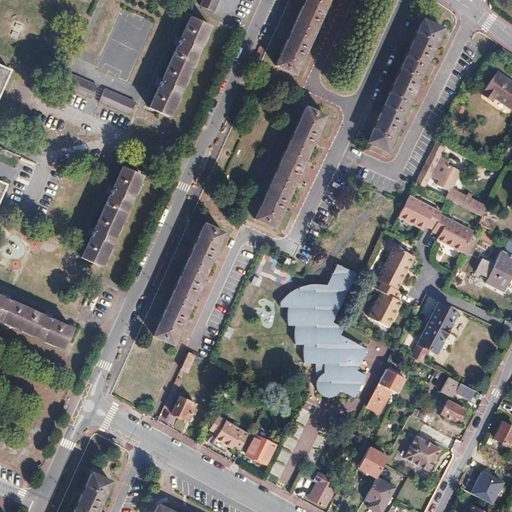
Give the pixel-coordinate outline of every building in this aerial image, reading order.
[(201,0),(198,7),(212,13),(218,0),(201,0)] [(304,0),(291,29),(311,37),(327,0),(304,0)] [(178,46),(170,64),(188,72),(208,27),(190,19),(181,40),(178,46)] [(365,142),(385,151),(441,29),(421,20),(365,142)] [(294,74),(311,37),(291,29),(275,66),(294,74)] [(167,117),(188,72),(170,64),(161,83),(159,88),(150,109),(167,117)] [(511,105),(511,80),(496,70),(481,93),(492,100),(495,96),(511,107),(511,105)] [(73,75),(67,88),(91,99),(97,86),(73,75)] [(136,103),(105,89),(99,103),(130,116),(136,103)] [(306,104),(289,141),(308,150),(325,112),(306,104)] [(462,109),(455,105),(445,126),(452,129),(462,109)] [(450,192),(446,198),(480,216),(483,210),(486,204),(454,187),(462,172),(448,164),(449,162),(440,157),(448,142),(437,137),(414,182),(421,185),(425,187),(431,176),(439,181),(437,186),(450,192)] [(289,141),(272,178),(291,187),(308,150),(289,141)] [(110,197),(103,213),(121,221),(141,176),(123,168),(113,191),(110,197)] [(274,224),(291,187),(272,178),(254,215),(274,224)] [(414,182),(412,186),(419,190),(421,185),(414,182)] [(426,224),(432,228),(431,230),(438,234),(436,238),(461,252),(464,247),(472,231),(440,214),(441,212),(408,195),(403,203),(397,214),(424,228),(426,224)] [(489,230),(496,216),(483,210),(480,216),(476,224),(489,230)] [(82,258),(100,266),(121,221),(103,213),(94,233),(91,238),(82,258)] [(204,221),(187,258),(206,266),(223,229),(204,221)] [(373,287),(380,291),(367,317),(387,327),(401,301),(396,299),(400,290),(397,288),(413,255),(394,245),(373,287)] [(461,252),(459,255),(464,257),(468,249),(464,247),(461,252)] [(511,271),(511,257),(499,252),(484,283),(502,292),(511,271)] [(298,261),(286,255),(281,266),(293,272),(298,261)] [(456,261),(461,264),(464,257),(459,255),(456,261)] [(170,296),(190,304),(206,266),(187,258),(170,296)] [(473,277),(485,281),(491,262),(479,258),(473,277)] [(277,303),(277,307),(286,307),(286,308),(285,310),(285,311),(284,313),(284,315),(284,317),(284,318),(284,320),(285,322),(285,324),(286,325),(286,326),(293,326),(293,327),(292,328),(292,330),(292,332),(292,333),(291,335),(292,337),(292,339),(292,340),(292,342),(293,344),(303,344),(302,345),(302,347),(301,348),(301,350),(301,352),(301,354),(301,355),(301,357),(301,359),(302,360),(302,362),(303,363),(323,363),(323,373),(322,373),(321,373),(320,374),(319,375),(318,375),(317,376),(316,377),(316,378),(315,379),(314,380),(314,381),(314,382),(313,383),(313,384),(313,385),(313,386),(313,387),(313,388),(314,389),(314,390),(314,391),(315,391),(315,392),(316,393),(316,394),(317,394),(317,395),(318,396),(319,396),(320,397),(321,397),(322,398),(323,398),(324,398),(325,398),(326,398),(327,398),(328,398),(329,398),(330,398),(331,397),(332,397),(333,397),(333,396),(334,396),(335,395),(335,394),(336,394),(337,393),(337,392),(338,391),(338,390),(339,389),(353,396),(363,376),(354,371),(364,350),(337,335),(340,329),(330,323),(353,275),(336,267),(326,289),(324,288),(321,287),(318,287),(315,286),(312,286),(309,286),(307,286),(304,287),(301,287),(298,288),(295,289),(293,290),(290,291),(288,293),(286,295),(283,296),(281,298),(279,301),(277,303)] [(0,296),(0,319),(18,328),(26,308),(7,300),(2,298),(0,296)] [(190,304),(170,296),(167,304),(179,310),(165,339),(173,342),(190,304)] [(455,312),(437,303),(410,357),(414,360),(417,361),(423,349),(433,353),(455,312)] [(167,304),(153,333),(165,339),(179,310),(167,304)] [(44,317),(26,308),(18,328),(63,348),(72,329),(49,319),(44,317)] [(194,355),(187,351),(180,368),(186,371),(194,355)] [(176,395),(186,371),(180,368),(169,392),(176,395)] [(395,395),(403,380),(383,369),(364,407),(377,414),(388,392),(395,395)] [(439,392),(451,398),(453,392),(467,399),(471,390),(447,377),(439,392)] [(193,404),(177,397),(170,414),(178,417),(178,416),(186,420),(189,413),(193,414),(196,409),(192,407),(193,404)] [(464,409),(446,400),(439,414),(457,423),(464,409)] [(231,449),(233,447),(239,450),(246,434),(216,416),(209,430),(217,435),(215,439),(231,449)] [(494,438),(509,446),(511,439),(511,428),(501,423),(494,438)] [(254,434),(253,435),(250,434),(247,433),(246,434),(239,450),(238,451),(265,464),(274,444),(254,434)] [(439,449),(414,436),(402,458),(427,470),(432,462),(434,457),(439,449)] [(356,469),(368,476),(374,479),(375,478),(383,464),(386,458),(367,448),(356,469)] [(95,511),(110,479),(92,470),(72,511),(95,511)] [(505,482),(482,470),(471,493),(493,505),(505,482)] [(328,485),(331,480),(327,478),(316,472),(311,481),(314,483),(306,499),(322,507),(333,487),(328,485)] [(375,511),(379,511),(393,487),(375,478),(374,479),(364,499),(369,502),(366,507),(375,511)] [(177,511),(158,502),(153,511),(177,511)]
